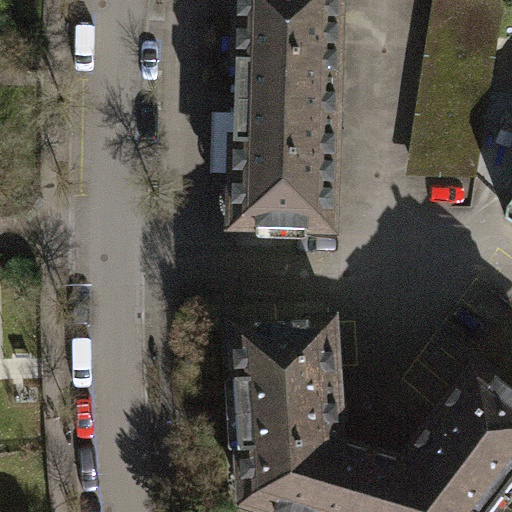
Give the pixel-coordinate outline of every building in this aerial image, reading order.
[(339,0),(238,0),(233,225),(332,228),(339,0)] [(432,0),(412,175),(482,183),(503,0),(432,0)] [(511,219),(511,197),(501,211),(511,219)] [(287,511),(352,511),(372,451),(338,440),(332,318),(231,323),(241,498),(287,511)] [(372,451),(352,511),(485,511),(511,479),(511,388),(476,361),(402,459),(372,451)]
